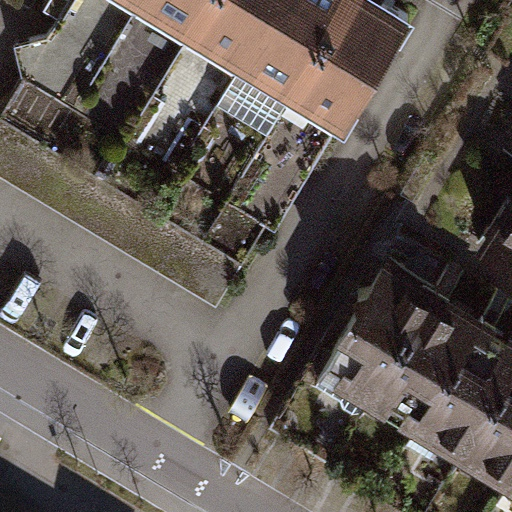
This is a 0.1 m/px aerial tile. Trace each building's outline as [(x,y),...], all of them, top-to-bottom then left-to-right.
[(130,0),(129,2),(180,32),(199,0),(130,0)] [(199,0),(180,32),(229,62),(266,0),(199,0)] [(266,0),(229,62),(283,94),(339,0),(266,0)] [(340,128),(409,13),(386,0),(339,0),(283,94),(340,128)] [(479,246),(511,264),(511,201),(506,198),(479,246)] [(422,283),(374,256),(308,369),(357,397),(422,283)] [(412,428),(477,315),(422,283),(357,397),(412,428)] [(463,458),(511,372),(511,335),(477,315),(412,428),(463,458)] [(510,484),(511,480),(511,372),(463,458),(510,484)]
